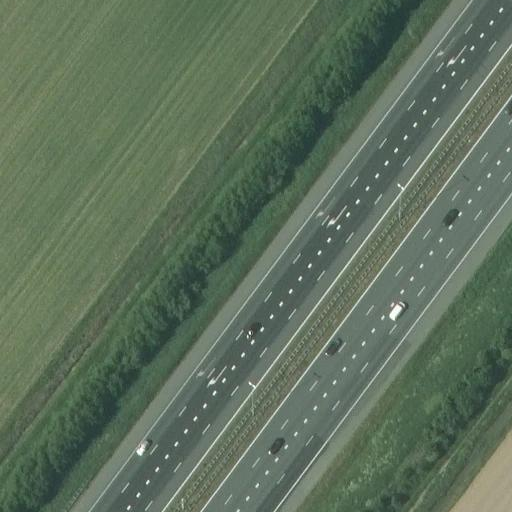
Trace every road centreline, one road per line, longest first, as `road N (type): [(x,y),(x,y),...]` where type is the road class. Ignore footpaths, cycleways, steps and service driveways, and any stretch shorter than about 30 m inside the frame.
road 1 (motorway): [(509,0),(126,511)]
road 2 (motorway): [(237,511),(511,144)]
